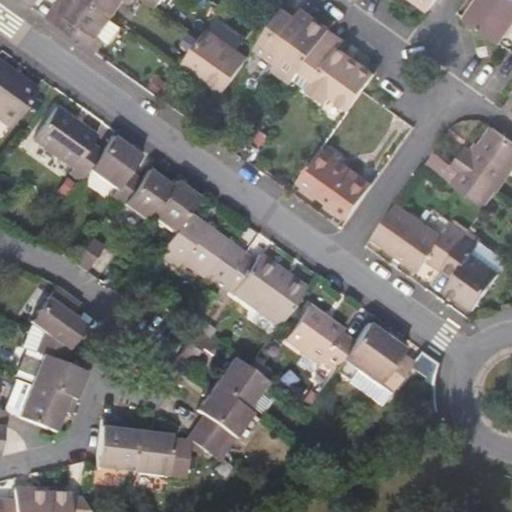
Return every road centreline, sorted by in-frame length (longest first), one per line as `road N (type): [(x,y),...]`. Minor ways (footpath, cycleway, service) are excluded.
road 1 (residential): [(0,23),(337,258)]
road 2 (residential): [(453,91),(337,258)]
road 3 (residential): [(337,258),(463,348)]
road 4 (residential): [(109,389),(93,396),(66,447),(0,466)]
road 5 (residential): [(463,348),(450,393),(458,421),(474,440),(511,455)]
